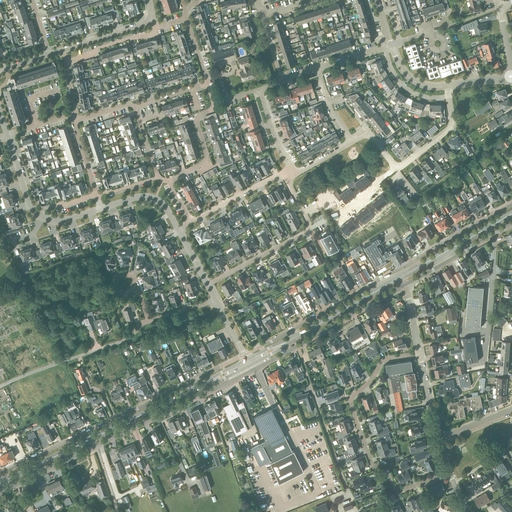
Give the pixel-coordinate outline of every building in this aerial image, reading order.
[(12,9),(14,9),(15,9),(24,6),(22,0),(15,2),(14,0),(8,0),(9,1),(7,2),(8,5),(11,4),(12,9)] [(128,0),(122,1),(124,8),(127,7),(128,10),(138,7),(136,1),(132,2),(130,3),(128,0)] [(178,9),(175,0),(159,0),(164,14),(178,9)] [(245,0),(240,0),(241,7),(242,11),(248,10),(247,6),(246,6),(245,0)] [(404,2),(395,5),(396,9),(397,8),(397,10),(406,7),(408,7),(407,3),(409,3),(409,0),(404,2)] [(433,0),(431,1),(435,15),(439,14),(438,13),(440,12),(440,13),(437,4),(434,5),(433,0)] [(436,0),(437,4),(440,13),(444,12),(444,11),(445,11),(445,10),(449,8),(446,0),(445,0),(442,1),(443,2),(439,3),(438,0),(436,0)] [(224,2),(221,3),(222,14),(225,14),(226,13),(227,12),(227,11),(227,9),(230,9),(229,1),(224,1),(224,2)] [(197,13),(199,18),(207,16),(205,7),(208,6),(207,3),(197,6),(199,12),(197,13)] [(471,7),(469,7),(470,13),(481,10),(479,4),(479,5),(479,4),(471,5),(471,7)] [(13,13),(13,15),(25,11),(23,6),(24,6),(15,9),(14,9),(15,12),(13,13)] [(399,15),(408,12),(407,9),(411,8),(410,6),(408,7),(406,7),(397,10),(396,10),(398,14),(399,13),(399,15)] [(130,15),(128,15),(129,18),(133,17),(133,15),(136,14),(136,13),(140,12),(138,7),(128,10),(130,15)] [(329,7),(324,8),(326,16),(327,19),(332,17),(331,15),(329,7)] [(426,18),(430,16),(427,7),(421,9),(424,17),(426,17),(426,18)] [(114,9),(105,12),(105,14),(108,23),(109,23),(109,24),(109,23),(113,22),(113,21),(114,21),(112,16),(116,15),(115,14),(114,11),(114,9)] [(401,20),(409,18),(408,14),(413,13),(412,11),(408,12),(399,15),(398,15),(399,19),(400,19),(401,20)] [(108,23),(105,14),(102,15),(101,12),(99,13),(100,16),(103,24),(108,23)] [(94,14),(94,15),(95,18),(98,26),(103,24),(100,16),(97,17),(96,14),(94,14)] [(97,26),(98,26),(95,18),(94,15),(85,18),(87,24),(91,23),(92,28),(93,28),(97,27),(98,27),(97,26)] [(368,20),(367,15),(359,18),(360,21),(357,22),(358,23),(360,23),(368,20)] [(17,25),(20,24),(31,20),(28,21),(26,16),(19,19),(20,22),(16,23),(17,25)] [(401,20),(400,20),(401,24),(402,24),(404,29),(412,26),(410,20),(414,18),(413,16),(409,18),(401,20)] [(247,18),(238,21),(241,28),(251,25),(250,20),(247,21),(247,18)] [(84,19),(74,22),(74,24),(77,33),(78,32),(78,34),(83,32),(82,31),(83,31),(81,26),(86,25),(84,19)] [(476,20),(462,26),(463,31),(474,28),(475,34),(479,33),(488,31),(486,24),(483,24),(478,25),(476,20)] [(70,22),(68,22),(69,24),(72,34),(77,33),(74,24),(74,22),(71,23),(70,22)] [(63,23),(64,25),(64,27),(67,36),(72,34),(69,24),(65,25),(65,23),(63,23)] [(58,26),(59,29),(62,38),(67,36),(64,27),(64,25),(60,26),(60,25),(58,26)] [(204,34),(212,31),(211,28),(215,27),(214,25),(202,29),(204,34)] [(242,33),(245,33),(253,30),(251,25),(241,28),(242,33)] [(23,34),(34,31),(33,26),(25,28),(26,31),(22,33),(23,34)] [(61,38),(62,38),(59,29),(56,30),(55,28),(52,29),(54,34),(56,39),(57,39),(61,39),(62,39),(61,38)] [(176,40),(185,38),(183,32),(181,33),(180,30),(174,32),(176,40)] [(25,39),(27,39),(36,36),(36,35),(36,36),(34,31),(23,34),(23,36),(24,36),(25,39)] [(206,39),(207,44),(216,41),(218,41),(216,35),(214,36),(206,39)] [(363,38),(364,43),(366,42),(374,40),(373,35),(365,37),(363,38)] [(36,36),(27,39),(29,44),(24,46),(25,49),(31,47),(30,44),(38,41),(36,36)] [(151,41),(153,49),(162,46),(160,40),(157,41),(156,39),(151,41)] [(211,49),(212,52),(221,49),(220,46),(217,47),(216,41),(207,44),(209,49),(211,49)] [(480,52),(493,49),(491,42),(481,45),(482,49),(479,50),(480,52)] [(415,45),(415,43),(405,46),(412,70),(422,66),(422,64),(423,63),(422,62),(423,62),(426,61),(425,57),(422,58),(421,58),(421,57),(420,56),(419,57),(418,53),(419,53),(419,52),(419,51),(419,50),(419,51),(422,50),(421,45),(418,46),(417,47),(417,45),(416,45),(415,45)] [(135,55),(143,52),(140,44),(135,46),(136,48),(133,49),(135,55)] [(3,46),(1,47),(0,47),(0,53),(2,53),(3,56),(8,54),(7,50),(6,49),(4,50),(3,46)] [(122,48),(124,56),(133,54),(131,47),(127,48),(127,46),(122,48)] [(319,47),(314,48),(315,50),(318,58),(323,57),(320,49),(319,47)] [(188,48),(180,51),(182,59),(191,56),(190,53),(188,48)] [(222,50),(210,53),(213,62),(225,58),(235,54),(233,48),(222,51),(222,50)] [(475,57),(468,60),(470,65),(477,63),(476,59),(481,56),(481,57),(484,56),(487,55),(487,57),(488,61),(495,59),(494,55),(495,55),(493,49),(486,50),(486,51),(482,51),(480,52),(480,55),(475,57)] [(108,65),(110,64),(109,61),(106,53),(101,55),(101,56),(98,57),(100,64),(107,62),(108,65)] [(427,68),(425,69),(428,78),(440,75),(440,77),(464,69),(461,59),(459,60),(458,59),(456,59),(456,58),(455,56),(453,56),(451,57),(452,60),(451,61),(451,62),(451,63),(447,64),(447,63),(446,62),(445,63),(445,62),(444,59),(440,61),(440,63),(441,63),(441,64),(439,65),(439,66),(438,67),(437,65),(435,65),(434,64),(433,65),(432,64),(433,64),(432,61),(427,62),(428,65),(429,65),(429,66),(428,66),(427,67),(427,68)] [(250,66),(247,57),(239,60),(242,68),(243,68),(244,72),(240,73),(243,81),(254,78),(251,69),(247,71),(246,67),(250,66)] [(374,58),(368,61),(371,70),(373,69),(382,66),(380,60),(376,62),(374,58)] [(75,72),(83,70),(82,63),(75,64),(76,66),(74,66),(75,72)] [(194,66),(191,67),(190,64),(184,66),(185,69),(188,77),(193,75),(193,73),(196,72),(194,66)] [(8,88),(5,89),(16,124),(24,121),(13,86),(16,85),(17,87),(58,74),(56,66),(14,79),(11,80),(9,84),(7,85),(8,87),(8,88)] [(373,75),(375,79),(381,76),(380,73),(384,71),(382,66),(373,69),(375,74),(373,75)] [(185,69),(183,69),(182,67),(179,68),(183,79),(188,77),(185,69)] [(359,67),(353,69),(356,79),(365,77),(363,70),(360,71),(359,67)] [(349,74),(346,75),(348,82),(356,79),(353,69),(348,71),(349,74)] [(342,73),(337,74),(339,82),(344,81),(345,83),(348,82),(346,75),(343,76),(342,73)] [(332,76),(335,86),(338,85),(339,88),(341,87),(339,82),(337,74),(332,76)] [(331,87),(335,86),(332,76),(326,78),(329,87),(328,88),(329,91),(332,90),(331,87)] [(375,79),(378,84),(380,82),(383,87),(391,81),(387,76),(383,79),(381,76),(375,79)] [(157,87),(154,79),(154,77),(145,79),(148,88),(151,87),(152,89),(157,87)] [(157,87),(162,85),(160,77),(154,79),(157,87)] [(129,96),(134,94),(129,81),(128,82),(128,84),(125,85),(129,96)] [(139,93),(136,84),(135,82),(130,83),(130,81),(129,81),(134,94),(139,93)] [(383,87),(386,91),(383,94),(386,97),(391,92),(389,90),(394,86),(391,81),(383,87)] [(136,84),(139,93),(144,91),(147,90),(145,82),(136,84)] [(300,86),(303,94),(306,93),(307,96),(309,95),(308,92),(305,84),(300,86)] [(123,98),(129,96),(125,85),(120,87),(123,98)] [(296,100),(296,101),(299,100),(299,99),(304,97),(303,94),(300,86),(295,88),(296,91),(293,92),(294,94),(296,100)] [(118,99),(123,98),(120,87),(115,88),(118,99)] [(113,101),(118,99),(115,88),(110,90),(113,101)] [(507,96),(505,89),(497,92),(499,99),(507,96)] [(109,93),(102,95),(104,102),(107,101),(108,103),(113,101),(110,90),(108,91),(109,93)] [(396,102),(402,94),(397,91),(394,95),(391,92),(386,97),(390,101),(392,99),(396,102)] [(290,93),(285,94),(287,102),(288,104),(291,103),(292,104),(297,103),(296,101),(296,100),(294,94),(293,92),(290,93)] [(285,94),(279,96),(282,104),(282,106),(288,104),(287,102),(285,94)] [(351,103),(355,108),(363,101),(360,96),(359,97),(357,94),(349,96),(350,101),(352,103),(351,103)] [(399,107),(404,110),(407,103),(404,102),(407,98),(402,94),(396,102),(398,104),(397,106),(399,107)] [(177,101),(180,109),(185,108),(186,110),(189,109),(185,97),(179,99),(180,101),(177,101)] [(501,103),(499,105),(500,108),(503,106),(505,109),(511,105),(508,99),(501,103)] [(355,108),(358,112),(367,105),(369,104),(368,103),(367,103),(365,100),(363,101),(355,108)] [(408,113),(414,115),(418,102),(412,101),(410,105),(409,109),(409,110),(409,112),(408,113)] [(82,109),(83,113),(87,111),(87,110),(93,109),(93,107),(91,107),(90,102),(81,104),(82,109)] [(414,115),(419,116),(419,115),(424,116),(426,109),(422,108),(423,104),(418,102),(414,115)] [(491,103),(491,102),(481,108),(483,112),(493,106),(491,103)] [(167,105),(170,115),(170,116),(171,115),(175,114),(172,103),(167,105)] [(239,112),(240,114),(245,112),(253,110),(251,104),(241,108),(242,111),(239,112)] [(313,114),(315,113),(323,111),(321,106),(317,107),(316,104),(310,106),(311,109),(313,114)] [(358,112),(362,117),(372,108),(369,104),(367,105),(358,112)] [(163,110),(160,111),(162,117),(165,116),(165,117),(170,115),(167,105),(162,107),(163,110)] [(429,110),(426,109),(424,116),(431,117),(435,117),(435,114),(435,105),(429,105),(429,110)] [(441,105),(435,105),(435,114),(441,114),(441,117),(442,117),(442,123),(446,123),(446,117),(444,117),(444,110),(441,110),(441,105)] [(477,115),(483,112),(483,111),(480,106),(473,110),(477,115)] [(362,117),(365,121),(376,113),(372,108),(362,117)] [(243,115),(244,118),(246,117),(254,115),(253,110),(245,112),(240,114),(241,116),(243,115)] [(499,119),(497,120),(498,123),(504,119),(506,123),(511,120),(511,119),(511,118),(511,110),(507,113),(502,116),(503,117),(499,119)] [(324,116),(323,111),(315,113),(313,114),(313,117),(312,118),(313,120),(314,125),(320,122),(321,121),(322,121),(321,118),(324,116)] [(371,124),(380,117),(376,112),(376,113),(365,121),(368,119),(371,124)] [(205,126),(216,122),(215,120),(217,119),(215,113),(205,116),(206,119),(204,120),(205,126)] [(279,121),(281,126),(291,123),(288,114),(282,116),(283,120),(279,121)] [(243,124),(248,123),(256,120),(254,115),(246,117),(244,118),(245,122),(243,122),(243,124)] [(130,116),(119,120),(120,125),(131,121),(130,116)] [(374,128),(383,121),(380,117),(371,124),(374,128)] [(491,129),(499,125),(498,123),(497,120),(496,118),(487,123),(491,129)] [(472,128),(474,126),(471,123),(473,121),(471,119),(468,122),(465,119),(460,125),(466,130),(469,126),(472,128)] [(249,132),(258,129),(257,126),(258,125),(256,120),(248,123),(250,128),(247,128),(249,132)] [(122,130),(133,127),(131,122),(132,122),(131,121),(120,125),(122,130)] [(378,133),(387,126),(383,121),(374,128),(378,133)] [(158,124),(161,134),(162,134),(162,136),(164,136),(164,134),(166,133),(163,122),(158,124)] [(181,134),(191,131),(190,128),(191,128),(190,122),(178,126),(179,129),(181,134)] [(207,131),(218,128),(216,122),(205,126),(207,131)] [(161,134),(158,124),(157,123),(153,124),(155,133),(159,132),(159,135),(161,134)] [(281,126),(283,131),(293,128),(291,123),(281,126)] [(152,135),(155,133),(153,124),(149,125),(150,127),(147,127),(150,135),(151,137),(153,136),(152,135)] [(417,127),(413,131),(421,141),(425,137),(422,133),(425,131),(419,124),(418,124),(415,126),(417,127)] [(435,125),(426,131),(430,135),(438,129),(435,125)] [(387,126),(378,133),(382,137),(385,135),(387,137),(392,133),(391,130),(390,131),(387,126)] [(58,128),(55,129),(57,136),(60,134),(68,132),(66,127),(58,129),(58,128)] [(96,127),(86,130),(88,135),(96,133),(95,131),(98,130),(96,127)] [(133,127),(122,130),(124,135),(134,132),(133,127)] [(209,137),(219,133),(218,128),(207,131),(209,137)] [(289,138),(294,137),(297,135),(293,128),(283,131),(284,137),(288,135),(289,138)] [(246,136),(250,135),(251,140),(254,140),(261,137),(260,132),(259,132),(258,129),(249,132),(245,133),(246,136)] [(182,139),(192,136),(191,131),(181,134),(182,139)] [(330,134),(335,143),(340,140),(335,131),(330,134)] [(416,145),(421,141),(413,131),(413,132),(409,135),(408,135),(406,137),(410,143),(413,141),(416,145)] [(210,142),(223,138),(221,139),(219,133),(209,137),(210,142)] [(330,133),(325,136),(326,138),(330,146),(335,143),(330,134),(330,133)] [(185,144),(186,144),(194,141),(192,136),(182,139),(182,140),(183,142),(184,142),(185,144)] [(406,137),(405,136),(402,138),(404,142),(400,145),(406,153),(410,149),(407,145),(410,143),(406,137)] [(453,138),(448,142),(448,143),(451,147),(451,146),(454,150),(461,145),(462,147),(463,146),(468,155),(472,153),(467,142),(464,144),(464,143),(463,143),(457,136),(454,138),(453,138)] [(251,140),(253,145),(255,145),(263,142),(261,137),(254,140),(251,140)] [(31,138),(22,141),(24,146),(33,144),(31,138)] [(214,147),(224,144),(223,138),(210,142),(211,142),(212,142),(214,147)] [(325,148),(330,146),(326,138),(321,141),(325,148)] [(321,151),(325,148),(321,141),(320,139),(318,141),(317,139),(314,140),(321,151)] [(314,143),(311,144),(312,147),(316,154),(321,151),(314,140),(313,141),(314,143)] [(138,142),(129,145),(131,150),(140,147),(138,142)] [(215,152),(226,149),(229,148),(228,142),(224,144),(214,147),(215,152)] [(255,145),(253,145),(256,154),(262,152),(261,149),(265,148),(263,142),(255,145)] [(172,144),(165,145),(167,150),(171,149),(172,155),(175,154),(172,144)] [(306,147),(307,149),(311,156),(316,154),(312,147),(311,144),(306,147)] [(394,146),(391,149),(395,154),(398,152),(401,156),(406,153),(400,145),(395,148),(394,146)] [(303,152),(307,159),(311,156),(307,149),(306,147),(302,150),(303,152)] [(444,151),(442,147),(433,154),(438,160),(445,155),(447,158),(452,155),(447,149),(444,151)] [(226,149),(215,152),(217,158),(228,154),(226,149)] [(302,150),(297,152),(302,162),(307,159),(303,152),(302,150)] [(187,155),(188,160),(191,159),(199,157),(197,151),(189,154),(187,155)] [(27,156),(29,162),(38,159),(37,156),(40,155),(39,152),(36,153),(27,156)] [(232,159),(230,160),(228,154),(217,158),(219,164),(226,161),(227,165),(233,163),(232,159)] [(180,163),(178,157),(178,155),(177,156),(178,158),(175,159),(170,160),(172,168),(177,167),(176,164),(180,163)] [(267,165),(270,163),(271,165),(274,163),(271,156),(268,158),(267,157),(259,162),(260,165),(265,174),(270,171),(267,165)] [(428,171),(433,167),(441,177),(444,174),(441,170),(442,169),(439,166),(435,161),(432,163),(428,158),(422,163),(428,171)] [(162,172),(167,170),(165,162),(161,163),(160,160),(157,161),(158,164),(159,164),(162,172)] [(32,172),(44,168),(43,163),(39,164),(31,166),(32,172)] [(137,177),(142,175),(142,176),(143,175),(140,166),(139,163),(133,165),(135,168),(137,177)] [(250,177),(253,175),(247,164),(243,167),(245,171),(240,174),(245,184),(251,181),(250,177)] [(265,174),(260,165),(257,167),(255,164),(250,167),(254,175),(257,173),(259,177),(265,174)] [(123,169),(124,171),(127,180),(128,180),(129,181),(132,180),(131,179),(132,179),(129,170),(128,167),(123,169)] [(44,168),(32,172),(34,177),(46,173),(44,168)] [(361,179),(367,187),(372,183),(368,178),(371,176),(370,175),(365,168),(362,171),(365,176),(361,179)] [(415,168),(409,173),(413,178),(415,182),(423,176),(428,182),(431,180),(423,170),(420,172),(419,171),(418,172),(415,168)] [(119,173),(122,182),(122,183),(125,182),(125,181),(127,180),(124,171),(123,169),(118,170),(119,173)] [(493,180),(490,175),(492,174),(488,169),(484,172),(490,182),(493,180)] [(511,178),(511,179),(510,176),(509,177),(504,170),(500,172),(506,183),(509,181),(511,186),(511,178)] [(245,184),(240,174),(235,176),(233,172),(228,175),(234,186),(237,184),(239,187),(245,184)] [(112,185),(109,177),(109,176),(103,178),(106,187),(107,187),(107,188),(111,186),(112,185)] [(230,189),(234,187),(228,177),(223,180),(225,184),(221,186),(226,194),(232,191),(230,189)] [(352,178),(349,181),(355,189),(358,186),(362,191),(367,187),(361,179),(360,178),(355,182),(352,178)] [(0,191),(0,192),(6,190),(5,186),(9,185),(7,179),(0,181),(0,191)] [(181,187),(184,192),(192,187),(190,184),(193,183),(192,180),(188,182),(188,183),(181,187)] [(345,191),(345,192),(351,200),(356,196),(352,191),(355,189),(349,181),(346,183),(350,188),(345,191)] [(81,182),(76,184),(79,193),(80,194),(84,192),(83,192),(84,192),(84,189),(87,188),(86,183),(82,185),(81,182)] [(499,182),(495,185),(496,186),(500,192),(503,196),(505,194),(506,194),(508,194),(508,192),(509,192),(504,185),(502,187),(500,184),(499,182)] [(53,185),(54,188),(55,188),(58,197),(61,197),(61,196),(62,195),(63,198),(64,198),(60,186),(59,184),(53,185)] [(69,196),(65,185),(65,184),(60,186),(64,198),(65,198),(68,197),(69,196)] [(65,185),(69,196),(74,194),(71,186),(70,186),(69,184),(65,185)] [(226,194),(221,186),(218,187),(216,184),(211,187),(216,196),(219,195),(220,197),(226,194)] [(401,190),(398,186),(392,191),(403,205),(409,200),(406,196),(406,193),(404,193),(404,190),(401,190)] [(49,187),(44,189),(44,191),(45,191),(48,200),(52,198),(50,190),(49,190),(49,187)] [(192,187),(184,192),(186,196),(197,191),(197,189),(194,190),(192,187)] [(54,188),(50,190),(52,198),(57,197),(58,197),(55,188),(54,188)] [(280,188),(274,191),(278,199),(280,202),(283,200),(290,197),(287,191),(283,193),(280,188)] [(44,190),(38,191),(42,202),(43,202),(47,201),(47,200),(48,200),(45,191),(44,191),(44,189),(44,190)] [(4,202),(14,199),(12,194),(8,195),(6,190),(0,192),(2,197),(3,197),(4,202)] [(336,190),(333,193),(338,199),(339,201),(342,199),(346,203),(351,200),(345,192),(345,191),(344,190),(344,191),(339,194),(336,190)] [(197,191),(186,196),(189,201),(197,197),(195,193),(198,192),(197,191)] [(275,201),(278,199),(274,191),(268,194),(271,200),(268,201),(271,207),(274,205),(273,203),(276,202),(275,201)] [(494,191),(488,194),(492,202),(495,200),(496,200),(497,200),(497,199),(498,198),(494,191)] [(382,194),(377,198),(383,206),(388,202),(390,204),(393,202),(389,197),(386,199),(382,194)] [(197,197),(189,201),(191,206),(200,201),(202,200),(199,196),(197,197)] [(480,196),(474,199),(476,203),(480,209),(486,206),(482,199),(481,198),(480,196)] [(260,198),(254,201),(259,209),(260,212),(261,213),(266,210),(269,208),(266,202),(263,203),(260,198)] [(377,198),(372,202),(376,207),(373,209),(377,214),(380,212),(378,210),(383,206),(377,198)] [(4,202),(1,203),(3,209),(5,208),(7,212),(13,210),(11,206),(15,205),(14,199),(4,202)] [(474,199),(469,202),(471,205),(474,212),(480,209),(476,203),(474,199)] [(200,203),(203,202),(203,200),(202,200),(200,201),(191,206),(194,211),(202,207),(200,203)] [(260,212),(259,209),(254,201),(249,204),(249,205),(247,206),(249,211),(252,217),(255,216),(255,215),(260,212)] [(464,204),(458,208),(460,211),(463,217),(464,218),(470,215),(466,208),(464,204)] [(367,207),(362,210),(369,220),(370,220),(377,214),(373,209),(370,212),(367,207)] [(240,209),(235,211),(239,219),(241,222),(249,218),(246,213),(243,214),(240,209)] [(7,212),(4,213),(6,218),(9,217),(11,222),(20,219),(18,214),(14,215),(13,210),(7,212)] [(293,210),(287,213),(290,219),(287,220),(293,231),(299,227),(299,226),(297,221),(297,220),(295,216),(296,216),(293,210)] [(361,211),(356,214),(360,219),(358,222),(361,226),(369,220),(362,210),(361,211)] [(463,217),(460,211),(458,213),(455,210),(452,211),(451,212),(453,215),(453,216),(456,221),(463,217)] [(235,225),(241,222),(239,219),(235,211),(230,214),(233,220),(230,221),(233,226),(235,225)] [(125,215),(128,226),(134,224),(134,225),(139,224),(136,216),(132,217),(130,213),(125,215)] [(123,228),(128,226),(125,215),(119,217),(120,221),(116,222),(119,230),(123,228)] [(441,217),(439,217),(441,221),(445,228),(446,229),(451,226),(448,219),(447,217),(446,215),(444,217),(443,215),(441,216),(441,217)] [(277,227),(274,229),(279,238),(285,235),(281,228),(285,226),(280,218),(274,221),(277,227)] [(20,219),(11,222),(12,228),(13,232),(19,230),(18,226),(22,225),(20,219)] [(119,230),(116,222),(112,223),(110,219),(105,221),(108,230),(113,229),(114,231),(119,230)] [(231,229),(228,223),(225,225),(221,219),(216,222),(220,230),(222,234),(231,229)] [(351,219),(346,223),(352,231),(352,232),(358,228),(358,229),(361,226),(358,222),(355,224),(351,219)] [(102,232),(108,230),(105,221),(99,223),(100,227),(96,228),(97,231),(98,234),(102,233),(102,232)] [(437,224),(436,224),(438,228),(440,231),(441,231),(443,230),(443,229),(445,228),(441,221),(436,223),(437,224)] [(153,233),(162,228),(161,225),(159,222),(153,225),(151,223),(143,227),(145,231),(149,229),(150,231),(152,230),(153,233)] [(217,232),(220,230),(216,222),(213,223),(212,223),(209,225),(210,226),(211,226),(211,228),(207,230),(212,239),(218,236),(216,233),(217,233),(217,232)] [(343,230),(340,232),(342,234),(345,239),(348,236),(347,235),(352,231),(346,223),(341,227),(343,230)] [(423,231),(417,234),(421,240),(425,238),(425,237),(426,237),(428,239),(435,235),(430,226),(422,230),(423,231)] [(263,229),(256,233),(257,237),(263,247),(269,243),(266,237),(267,236),(266,235),(269,233),(266,227),(263,229)] [(154,239),(151,241),(153,245),(156,243),(164,239),(162,236),(166,234),(164,231),(162,228),(153,233),(151,234),(153,237),(154,239)] [(98,234),(97,231),(92,233),(91,229),(86,231),(89,242),(95,240),(94,239),(99,237),(98,234)] [(200,230),(194,233),(198,241),(199,241),(199,243),(206,239),(207,241),(211,239),(207,231),(203,233),(203,232),(202,232),(201,230),(200,230)] [(84,244),(89,242),(86,231),(80,232),(81,236),(77,238),(79,244),(83,242),(84,244)] [(340,248),(331,232),(319,239),(327,255),(340,248)] [(405,240),(403,241),(406,247),(408,245),(410,249),(416,245),(412,239),(415,238),(412,232),(409,234),(410,236),(405,239),(405,240)] [(357,234),(346,240),(351,247),(361,242),(357,234)] [(79,244),(77,238),(72,239),(71,235),(66,237),(69,248),(70,248),(70,249),(80,246),(79,244)] [(366,247),(364,249),(376,269),(384,264),(386,269),(393,265),(392,264),(394,263),(395,265),(404,260),(401,253),(406,250),(404,246),(401,248),(398,243),(389,249),(383,252),(378,245),(382,243),(378,236),(370,241),(370,242),(365,245),(366,247)] [(64,250),(69,248),(66,237),(60,239),(61,243),(57,244),(59,250),(60,254),(62,253),(63,251),(64,251),(64,250)] [(249,240),(242,244),(248,254),(255,251),(253,247),(257,245),(253,238),(249,240)] [(163,251),(172,246),(169,241),(166,243),(164,239),(156,243),(161,252),(163,251)] [(230,244),(234,251),(227,255),(231,263),(235,261),(237,260),(237,259),(241,258),(238,253),(241,251),(236,241),(230,244)] [(51,242),(46,243),(49,252),(49,255),(55,253),(54,252),(59,250),(57,244),(52,245),(51,242)] [(43,254),(49,252),(46,243),(40,245),(41,249),(37,250),(39,258),(44,257),(43,254)] [(316,254),(310,244),(301,248),(304,254),(303,255),(305,258),(312,254),(312,256),(316,254)] [(165,255),(163,256),(166,262),(169,260),(167,257),(175,252),(172,246),(163,251),(165,255)] [(39,258),(37,250),(32,252),(31,248),(26,250),(29,259),(34,257),(35,260),(39,258)] [(121,254),(117,255),(121,266),(122,266),(128,264),(128,263),(127,260),(126,259),(126,258),(126,257),(132,256),(130,248),(122,251),(123,253),(122,253),(121,254)] [(29,262),(29,259),(26,250),(20,251),(21,255),(16,257),(19,263),(22,262),(22,264),(29,262)] [(137,256),(135,265),(138,269),(143,266),(146,272),(152,268),(149,263),(147,263),(144,258),(144,257),(145,254),(138,252),(137,256)] [(479,252),(473,256),(476,262),(475,263),(477,267),(478,267),(479,269),(483,266),(481,264),(485,262),(479,252)] [(297,260),(293,253),(286,256),(290,262),(289,263),(291,266),(299,262),(301,265),(305,263),(301,257),(297,260)] [(315,257),(319,265),(324,262),(321,254),(315,257)] [(216,257),(213,259),(214,262),(216,265),(214,266),(217,271),(224,267),(221,262),(224,261),(221,255),(217,258),(216,257)] [(105,261),(103,262),(106,271),(112,269),(111,266),(112,264),(115,263),(113,256),(107,258),(107,259),(106,260),(105,261)] [(173,270),(182,265),(179,259),(175,261),(173,258),(166,262),(167,265),(170,264),(173,270)] [(473,272),(466,259),(460,263),(464,270),(463,271),(463,270),(459,273),(463,281),(467,279),(466,276),(467,276),(471,274),(471,275),(473,273),(473,272)] [(282,268),(278,260),(269,265),(274,275),(277,273),(278,274),(283,271),(285,276),(289,273),(285,266),(282,268)] [(330,266),(331,267),(328,269),(330,271),(332,270),(337,279),(339,278),(341,281),(340,281),(343,286),(340,288),(343,293),(346,291),(353,287),(348,277),(346,274),(342,266),(340,267),(337,262),(330,266)] [(354,262),(347,266),(350,272),(351,273),(353,272),(354,271),(355,272),(358,279),(360,282),(367,278),(369,277),(368,273),(364,267),(362,268),(359,270),(358,270),(357,268),(358,268),(354,262)] [(182,265),(173,270),(176,276),(174,277),(176,280),(185,275),(184,272),(185,271),(182,265)] [(149,277),(143,279),(146,288),(155,285),(153,279),(154,279),(154,278),(157,277),(154,269),(148,273),(149,277)] [(463,281),(459,273),(454,275),(451,270),(449,271),(448,269),(443,272),(447,279),(449,278),(451,281),(455,278),(459,285),(464,282),(463,281)] [(256,272),(253,274),(257,283),(263,280),(264,282),(265,281),(268,287),(274,283),(271,277),(268,279),(263,271),(263,270),(261,270),(259,271),(259,270),(256,272)] [(478,276),(480,280),(490,275),(488,271),(478,276)] [(239,280),(237,281),(239,284),(238,286),(240,286),(241,288),(245,286),(245,288),(253,283),(250,277),(246,278),(247,279),(246,280),(243,275),(237,278),(239,280)] [(432,278),(431,279),(434,284),(433,285),(437,291),(441,289),(440,289),(444,287),(443,284),(441,281),(438,275),(435,277),(434,276),(432,278)] [(187,277),(179,279),(181,283),(184,282),(189,296),(198,293),(194,281),(189,283),(187,277)] [(328,278),(323,281),(327,289),(323,291),(328,300),(334,297),(331,292),(332,292),(331,290),(334,288),(328,278)] [(234,292),(229,282),(221,286),(226,296),(232,293),(233,295),(234,295),(236,299),(241,297),(237,290),(234,292)] [(295,287),(299,293),(309,312),(314,309),(311,304),(310,301),(309,301),(303,291),(302,291),(301,289),(305,287),(303,283),(295,287)] [(315,285),(310,288),(314,296),(317,294),(318,296),(319,296),(323,303),(328,300),(323,291),(320,293),(315,285)] [(469,286),(466,326),(481,327),(484,287),(469,286)] [(299,293),(295,287),(291,289),(294,293),(296,292),(297,294),(294,296),(300,306),(300,307),(301,309),(302,309),(305,314),(309,312),(299,293)] [(175,294),(170,296),(173,305),(176,305),(180,304),(178,296),(181,295),(179,288),(173,290),(175,294)] [(453,302),(456,301),(450,290),(447,291),(445,293),(451,303),(453,302)] [(421,302),(422,302),(422,305),(428,304),(428,301),(427,296),(425,296),(424,291),(419,292),(421,302)] [(161,298),(152,301),(156,311),(163,309),(162,305),(163,304),(162,301),(166,299),(163,292),(160,293),(161,298)] [(268,311),(274,308),(269,299),(263,303),(268,311)] [(284,306),(281,308),(282,310),(285,315),(284,316),(286,319),(290,317),(289,316),(294,313),(292,310),(296,308),(292,301),(284,306)] [(428,304),(422,305),(421,305),(422,308),(421,309),(421,311),(423,311),(423,312),(427,312),(428,316),(433,315),(433,314),(434,313),(433,308),(431,308),(430,303),(428,304)] [(128,305),(129,309),(123,311),(127,321),(134,318),(132,312),(136,310),(134,304),(128,305)] [(383,316),(380,317),(382,321),(383,323),(388,320),(394,317),(392,314),(388,307),(380,311),(383,316)] [(447,309),(449,321),(458,319),(457,315),(458,314),(457,307),(447,309)] [(92,315),(83,318),(86,325),(87,324),(89,331),(97,329),(96,327),(101,326),(103,332),(104,331),(104,332),(105,332),(105,333),(106,333),(107,333),(107,332),(108,332),(108,331),(108,330),(110,329),(107,321),(110,320),(109,316),(106,317),(99,319),(94,321),(92,315)] [(255,324),(248,328),(253,337),(259,333),(256,328),(262,325),(257,316),(252,319),(255,324)] [(269,316),(262,320),(264,323),(265,323),(269,330),(270,330),(271,330),(273,330),(273,328),(275,327),(273,322),(275,321),(274,317),(271,319),(270,317),(269,316)] [(366,328),(370,334),(379,329),(376,321),(372,323),(370,319),(369,320),(368,320),(365,321),(365,322),(364,323),(366,327),(366,328)] [(26,320),(17,323),(18,328),(28,326),(26,320)] [(382,321),(378,324),(381,330),(386,328),(383,323),(382,321)] [(441,326),(434,327),(433,323),(426,324),(427,329),(426,329),(427,333),(431,332),(432,339),(438,337),(443,336),(442,331),(441,326)] [(360,331),(357,327),(346,333),(347,335),(347,336),(348,336),(350,341),(354,339),(355,340),(362,336),(364,339),(368,337),(363,329),(360,331)] [(388,328),(381,331),(382,336),(388,334),(389,336),(392,334),(393,338),(403,334),(400,327),(391,331),(391,332),(390,332),(388,328)] [(164,336),(166,340),(178,334),(176,330),(164,336)] [(219,336),(206,342),(211,352),(212,354),(218,351),(221,357),(222,357),(222,358),(225,357),(225,356),(228,354),(224,345),(224,346),(219,336)] [(475,337),(463,339),(467,362),(470,362),(470,363),(472,362),(478,361),(475,337)] [(337,340),(336,339),(328,343),(333,352),(341,348),(343,351),(347,349),(350,355),(353,353),(350,348),(349,348),(345,340),(339,344),(338,342),(339,340),(337,340)] [(403,343),(401,339),(393,342),(395,347),(397,347),(398,351),(407,349),(407,346),(406,346),(405,343),(403,343)] [(366,351),(366,352),(365,355),(368,356),(370,359),(379,354),(376,349),(380,347),(376,341),(368,345),(370,349),(366,351)] [(436,344),(430,345),(431,352),(437,351),(438,352),(442,351),(440,343),(436,344)] [(201,354),(200,355),(205,365),(210,363),(207,357),(206,357),(204,353),(206,351),(204,346),(199,349),(201,354)] [(188,350),(191,357),(193,361),(196,360),(197,361),(197,362),(200,368),(205,365),(200,355),(196,357),(192,348),(188,350)] [(315,351),(310,354),(313,360),(319,357),(321,361),(321,360),(324,368),(323,368),(327,378),(334,375),(331,367),(327,358),(324,359),(322,355),(323,355),(320,348),(315,350),(315,351)] [(460,349),(451,350),(452,355),(459,354),(460,360),(462,359),(460,349)] [(444,362),(444,361),(443,355),(438,356),(432,357),(433,360),(432,361),(433,364),(434,364),(440,363),(440,364),(444,363),(444,362)] [(186,357),(180,360),(182,364),(186,371),(192,369),(190,364),(193,363),(190,357),(189,356),(186,357)] [(354,374),(356,378),(362,375),(360,371),(361,371),(360,368),(363,366),(359,360),(356,362),(356,363),(355,366),(351,368),(352,370),(350,370),(353,374),(354,374)] [(288,363),(289,366),(284,368),(286,373),(298,368),(296,363),(294,363),(293,361),(288,363)] [(397,363),(385,364),(386,375),(389,374),(389,376),(387,377),(390,392),(396,392),(402,391),(402,390),(416,388),(415,383),(416,383),(415,377),(414,377),(414,372),(410,373),(410,371),(412,371),(411,361),(401,362),(400,362),(399,362),(397,362),(397,363)] [(169,365),(165,367),(167,371),(171,379),(171,380),(172,380),(175,378),(177,377),(176,376),(174,372),(177,370),(174,363),(171,365),(169,366),(169,365)] [(441,369),(435,370),(436,377),(443,376),(443,377),(450,376),(449,374),(449,373),(449,371),(449,370),(448,370),(448,368),(448,367),(447,364),(441,366),(441,369)] [(153,368),(152,368),(156,375),(152,377),(156,386),(164,382),(161,375),(163,373),(159,365),(158,365),(153,368)] [(342,373),(338,375),(341,385),(348,383),(346,375),(350,374),(347,368),(347,365),(345,366),(346,368),(343,369),(344,370),(342,371),(342,373)] [(80,380),(85,378),(82,367),(76,369),(77,373),(75,374),(77,378),(79,377),(80,380)] [(278,369),(273,372),(277,380),(279,383),(283,381),(285,380),(282,374),(280,370),(279,371),(278,369)] [(142,376),(138,378),(144,391),(142,392),(145,397),(151,394),(149,388),(148,389),(145,382),(148,380),(144,372),(141,373),(142,376)] [(273,382),(277,380),(273,372),(273,373),(270,374),(269,374),(268,374),(268,375),(267,376),(269,379),(268,379),(270,383),(269,384),(269,385),(269,386),(270,388),(272,389),(274,389),(275,388),(276,387),(276,386),(276,385),(276,384),(275,383),(274,382),(273,382)] [(468,373),(458,375),(461,388),(471,385),(468,373)] [(140,398),(140,399),(145,397),(142,392),(144,391),(138,378),(136,379),(135,375),(126,380),(130,387),(134,385),(136,390),(135,390),(136,391),(135,392),(135,393),(137,396),(137,397),(138,397),(140,398)] [(496,386),(507,387),(507,379),(497,378),(496,386)] [(444,382),(445,384),(438,386),(440,394),(447,392),(447,394),(452,393),(453,398),(458,396),(456,388),(455,389),(453,380),(444,382)] [(85,383),(80,385),(78,386),(81,395),(88,392),(85,383)] [(243,395),(246,401),(246,404),(248,409),(251,408),(248,401),(254,398),(247,384),(242,387),(244,389),(242,390),(245,395),(243,395)] [(115,387),(117,391),(110,394),(114,401),(118,398),(119,399),(123,397),(121,393),(124,392),(120,385),(115,387)] [(506,395),(507,387),(496,386),(496,395),(506,395),(507,395),(506,395)] [(377,389),(375,390),(377,395),(376,395),(378,399),(382,398),(383,400),(389,398),(388,393),(388,391),(384,393),(382,387),(381,388),(380,387),(377,388),(377,389)] [(322,389),(314,391),(316,397),(324,394),(322,389)] [(402,391),(403,398),(409,397),(416,396),(415,389),(402,390),(402,391)] [(225,414),(235,434),(236,435),(252,427),(243,401),(238,403),(236,400),(237,400),(233,391),(225,395),(227,398),(226,399),(227,401),(228,401),(229,403),(223,406),(226,413),(225,414)] [(328,399),(325,400),(326,404),(337,401),(336,399),(340,397),(338,391),(326,395),(328,399)] [(308,393),(302,395),(301,392),(295,394),(298,402),(305,399),(309,411),(314,409),(308,393)] [(390,392),(389,393),(392,412),(400,411),(396,392),(390,392)] [(475,396),(470,397),(471,402),(473,402),(473,405),(475,404),(476,410),(483,408),(480,395),(475,396)] [(495,399),(491,400),(494,407),(496,406),(496,404),(499,404),(499,405),(505,402),(506,402),(507,395),(506,395),(496,395),(497,395),(496,399),(495,399)] [(97,397),(96,398),(95,396),(92,398),(92,397),(88,399),(90,404),(94,402),(96,406),(94,407),(95,409),(97,413),(98,413),(99,416),(101,414),(102,416),(103,415),(104,415),(105,415),(106,414),(101,403),(98,405),(97,403),(99,402),(97,397)] [(376,403),(372,405),(369,397),(362,400),(363,402),(363,403),(363,404),(363,405),(364,405),(366,409),(372,406),(374,412),(378,411),(376,403)] [(471,405),(473,405),(473,402),(471,402),(470,397),(465,398),(465,400),(450,404),(451,409),(455,408),(457,419),(466,417),(463,406),(467,405),(468,407),(471,405)] [(214,400),(209,402),(215,414),(220,412),(218,408),(217,407),(218,407),(217,404),(216,404),(214,400)] [(339,405),(338,401),(330,404),(331,410),(333,415),(343,412),(341,406),(338,407),(337,405),(339,405)] [(209,402),(204,405),(208,412),(206,413),(204,414),(206,420),(207,420),(209,426),(213,424),(211,419),(210,420),(209,418),(215,415),(215,414),(209,402)] [(198,408),(190,412),(195,421),(199,419),(204,434),(210,432),(203,414),(201,415),(198,408)] [(294,452),(292,452),(271,408),(253,417),(264,441),(250,448),(259,466),(270,460),(271,462),(270,463),(279,484),(304,472),(294,452)] [(69,409),(65,411),(69,420),(69,421),(70,424),(69,424),(72,430),(79,427),(76,421),(77,420),(76,418),(73,419),(72,416),(69,409)] [(414,409),(404,410),(405,414),(407,413),(408,420),(409,420),(409,421),(413,421),(413,420),(416,419),(417,419),(420,419),(419,417),(421,417),(420,413),(419,413),(419,411),(415,412),(414,409)] [(44,410),(35,415),(37,418),(46,412),(44,410)] [(76,421),(79,427),(82,425),(81,422),(83,421),(80,415),(79,416),(77,413),(72,415),(73,419),(76,417),(77,420),(76,421)] [(370,428),(380,424),(379,422),(381,421),(381,420),(384,419),(382,413),(376,415),(377,419),(369,422),(370,424),(369,425),(370,428)] [(176,418),(175,418),(181,431),(184,430),(188,428),(187,425),(185,422),(185,421),(183,416),(182,417),(181,416),(177,418),(178,418),(176,419),(176,418)] [(50,417),(45,419),(47,425),(53,423),(50,417)] [(340,428),(350,424),(349,421),(348,421),(347,419),(343,420),(342,417),(331,420),(333,426),(339,424),(340,428)] [(178,433),(181,431),(175,418),(173,419),(174,420),(173,420),(172,420),(168,422),(169,423),(168,424),(170,428),(167,430),(171,438),(174,437),(175,435),(173,432),(176,431),(177,432),(178,433)] [(41,426),(40,423),(32,427),(33,429),(34,431),(41,427),(43,431),(44,431),(45,434),(46,434),(50,441),(51,440),(51,441),(53,440),(53,439),(54,439),(56,438),(55,435),(53,436),(51,431),(48,433),(46,430),(44,425),(41,426)] [(340,428),(342,431),(336,433),(338,439),(348,435),(347,432),(351,430),(351,428),(352,428),(350,424),(340,428)] [(380,424),(370,428),(371,431),(372,431),(373,433),(378,432),(379,432),(380,435),(389,432),(387,426),(383,428),(383,427),(381,427),(380,424)] [(423,428),(421,428),(421,425),(410,428),(412,435),(409,436),(410,439),(416,437),(415,434),(423,432),(422,432),(423,431),(423,428)] [(153,431),(152,431),(155,438),(152,439),(155,445),(158,444),(157,441),(163,439),(158,428),(157,429),(156,428),(152,430),(153,431)] [(221,444),(219,439),(218,439),(215,430),(211,432),(216,445),(221,444)] [(30,440),(26,442),(30,450),(31,451),(33,450),(33,449),(37,447),(34,439),(33,438),(36,436),(34,431),(27,434),(30,440)] [(377,449),(387,446),(385,442),(387,441),(387,440),(391,439),(389,433),(381,436),(382,439),(381,439),(381,440),(376,442),(377,445),(377,446),(377,449)] [(357,443),(356,440),(355,440),(354,438),(351,439),(350,435),(338,439),(340,445),(344,444),(345,444),(346,447),(357,443)] [(143,439),(142,439),(145,446),(142,447),(147,457),(152,455),(149,448),(153,447),(148,436),(147,437),(147,436),(142,438),(143,439)] [(191,440),(197,453),(202,450),(199,443),(199,442),(197,436),(192,438),(191,440)] [(235,439),(229,441),(235,458),(241,456),(239,451),(235,439)] [(410,448),(411,453),(417,452),(416,449),(426,446),(426,444),(427,444),(426,440),(425,440),(424,439),(414,442),(415,446),(410,448)] [(134,443),(130,445),(135,457),(139,455),(138,453),(139,453),(137,448),(136,449),(134,443)] [(344,458),(345,458),(351,456),(352,456),(350,452),(358,449),(357,447),(358,447),(357,443),(346,447),(347,450),(346,450),(346,451),(342,452),(344,458)] [(6,445),(3,447),(2,444),(0,445),(0,465),(1,467),(7,465),(5,462),(8,460),(10,461),(12,460),(12,459),(12,458),(15,457),(12,450),(11,450),(10,448),(8,449),(6,445)] [(126,447),(131,458),(133,462),(137,461),(135,457),(130,445),(126,447)] [(387,454),(388,457),(396,454),(394,448),(390,450),(390,449),(388,449),(387,446),(377,449),(378,451),(379,452),(381,455),(385,454),(387,454)] [(123,448),(127,460),(131,458),(126,447),(123,448)] [(127,460),(123,448),(119,450),(119,451),(117,452),(117,454),(119,458),(120,458),(122,457),(124,462),(123,462),(125,466),(129,465),(127,460)] [(426,457),(430,455),(427,450),(414,456),(416,461),(419,460),(422,466),(424,465),(425,466),(424,467),(424,468),(425,470),(426,470),(427,470),(428,470),(429,470),(435,467),(433,463),(434,463),(433,460),(432,460),(431,459),(427,460),(426,457)] [(353,465),(363,462),(362,459),(361,459),(361,457),(352,460),(351,456),(345,458),(347,464),(350,463),(351,464),(352,463),(353,465)] [(143,459),(137,462),(140,469),(146,466),(143,459)] [(121,468),(119,462),(114,463),(116,470),(118,474),(124,472),(123,467),(121,468)] [(353,470),(350,472),(352,478),(359,476),(357,471),(365,468),(364,466),(364,465),(363,462),(362,462),(354,465),(353,465),(352,466),(353,470)] [(407,462),(400,465),(403,470),(409,468),(407,462)] [(497,467),(494,469),(497,473),(498,472),(500,475),(499,476),(501,479),(504,477),(505,479),(509,476),(508,474),(511,473),(511,472),(509,468),(505,463),(504,463),(503,462),(496,466),(497,467)] [(190,476),(199,472),(196,466),(187,470),(190,476)] [(407,471),(397,475),(399,479),(401,484),(411,479),(407,471)] [(495,483),(498,481),(494,475),(491,477),(489,473),(485,475),(482,476),(486,483),(493,479),(495,483)] [(206,474),(199,477),(204,491),(211,488),(206,474)] [(182,482),(180,475),(171,478),(173,485),(174,485),(175,488),(178,486),(177,483),(182,482)] [(473,483),(475,486),(477,485),(479,488),(481,492),(483,490),(481,487),(486,483),(482,476),(479,478),(480,479),(476,481),(474,483),(473,483)] [(144,489),(146,488),(146,487),(149,486),(150,486),(147,478),(141,481),(143,487),(144,489)] [(370,480),(364,482),(363,478),(353,481),(355,488),(360,486),(362,492),(363,491),(363,492),(366,491),(366,490),(373,488),(372,487),(373,487),(372,484),(371,484),(370,480)] [(54,479),(51,481),(56,490),(63,487),(61,482),(60,483),(59,480),(55,481),(54,479)] [(90,480),(79,485),(80,488),(79,488),(79,490),(80,491),(81,492),(82,492),(83,494),(95,489),(94,487),(97,486),(96,484),(93,485),(90,480)] [(108,494),(103,480),(96,483),(96,484),(97,486),(100,497),(108,494)] [(49,484),(45,486),(47,489),(46,489),(48,493),(50,497),(54,495),(57,494),(56,490),(51,481),(48,482),(49,484)] [(501,486),(498,481),(495,483),(491,486),(494,490),(498,487),(502,493),(504,491),(501,486)] [(443,492),(445,491),(442,483),(437,485),(437,484),(432,486),(435,494),(439,493),(439,494),(439,497),(444,497),(446,496),(445,493),(443,493),(443,492)] [(477,494),(481,492),(479,488),(477,485),(475,486),(473,483),(470,485),(466,486),(468,490),(469,489),(471,493),(475,490),(477,494)] [(146,488),(148,493),(157,490),(155,484),(150,486),(149,486),(146,487),(146,488)] [(199,496),(195,487),(189,489),(193,498),(199,496)] [(479,497),(475,500),(479,507),(483,505),(484,508),(488,505),(486,503),(490,501),(486,493),(479,496),(479,497)] [(121,499),(124,504),(130,501),(127,495),(121,499)] [(68,498),(64,500),(66,505),(74,502),(71,496),(67,497),(68,498)] [(406,506),(407,510),(408,511),(411,511),(410,509),(417,507),(416,505),(419,504),(419,505),(419,504),(422,511),(425,511),(427,511),(423,503),(421,497),(416,498),(417,500),(414,501),(413,498),(413,499),(412,498),(408,499),(407,500),(408,501),(407,501),(408,503),(406,506)] [(353,508),(350,499),(341,502),(345,511),(353,508)] [(511,511),(511,509),(502,499),(497,503),(496,502),(491,506),(496,510),(499,507),(504,511),(511,511)] [(441,502),(438,510),(443,511),(452,511),(455,507),(441,502)] [(315,508),(316,511),(325,511),(329,511),(326,503),(315,508)]
